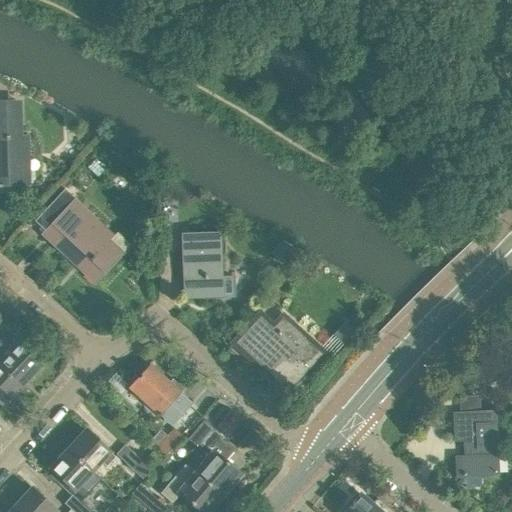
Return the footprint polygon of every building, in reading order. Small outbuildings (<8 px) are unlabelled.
[(0,183),(21,184),(19,120),(13,120),(13,102),(0,102),(0,183)] [(65,190),(35,222),(44,231),(42,233),(95,283),(122,254),(110,242),(69,204),(74,199),(65,190)] [(170,246),(169,225),(157,225),(158,247),(170,246)] [(219,232),(181,234),(183,297),(233,295),(232,276),(220,276),(219,232)] [(273,379),(285,365),(302,381),(326,355),(282,316),(273,325),(261,314),(233,344),(273,379)] [(334,336),(343,344),(353,332),(344,324),(334,336)] [(0,358),(0,367),(21,387),(43,363),(18,340),(0,358)] [(161,419),(161,418),(170,427),(192,404),(150,364),(128,387),(142,401),(144,399),(159,414),(158,416),(161,419)] [(0,403),(3,406),(21,387),(0,367),(0,403)] [(455,439),(464,439),(465,457),(456,458),(456,476),(463,476),(464,488),(480,487),(479,475),(496,475),(495,425),(495,412),(454,413),(455,439)] [(196,473),(221,495),(239,474),(226,461),(236,449),(215,430),(214,431),(203,422),(188,440),(200,449),(203,445),(213,453),(196,473)] [(174,428),(157,447),(166,456),(184,437),(174,428)] [(68,448),(93,472),(102,462),(107,466),(115,457),(86,429),(68,448)] [(151,441),(150,442),(146,447),(152,452),(157,447),(151,441)] [(125,445),(117,454),(145,480),(153,470),(125,445)] [(81,484),(93,472),(68,448),(50,467),(54,471),(51,474),(73,495),(82,485),(81,484)] [(179,493),(200,511),(205,511),(221,495),(196,473),(186,463),(160,491),(171,502),(179,493)] [(132,494),(152,511),(154,511),(162,504),(140,485),(132,494)] [(14,506),(19,511),(57,511),(31,488),(14,506)] [(347,502),(339,511),(393,511),(381,501),(375,508),(359,494),(350,505),(347,502)] [(92,511),(79,500),(71,510),(73,511),(92,511)]
